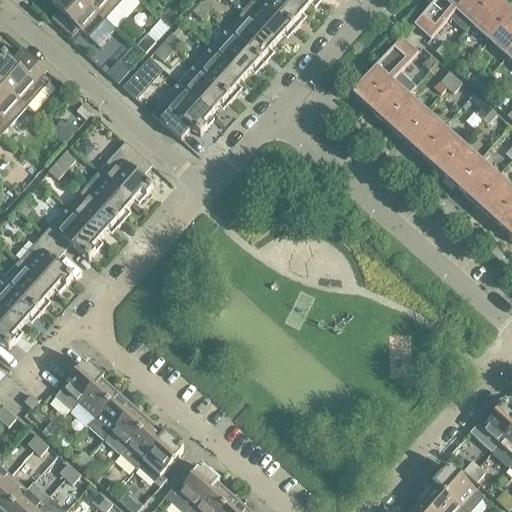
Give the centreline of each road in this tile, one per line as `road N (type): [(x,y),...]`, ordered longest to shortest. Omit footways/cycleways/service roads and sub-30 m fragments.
road 1 (residential): [(283,511),(102,345),(100,310),(202,189)]
road 2 (residential): [(273,116),(511,333)]
road 3 (residential): [(202,189),(2,6)]
road 4 (residential): [(511,350),(368,511)]
road 5 (residential): [(273,116),(375,0)]
